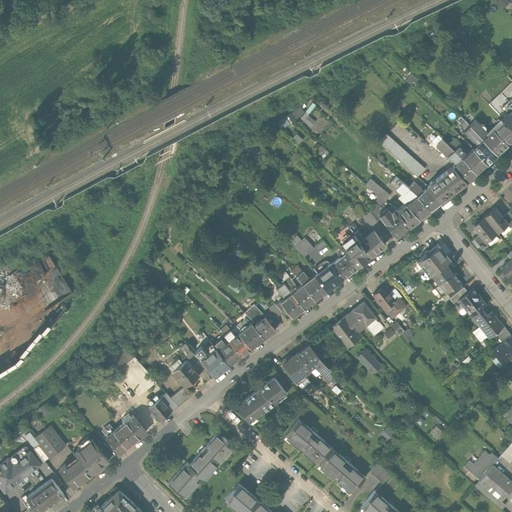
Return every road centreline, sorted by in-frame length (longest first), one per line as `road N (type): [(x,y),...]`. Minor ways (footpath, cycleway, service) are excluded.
road 1 (residential): [(206,400),(439,221)]
road 2 (residential): [(206,400),(334,511)]
